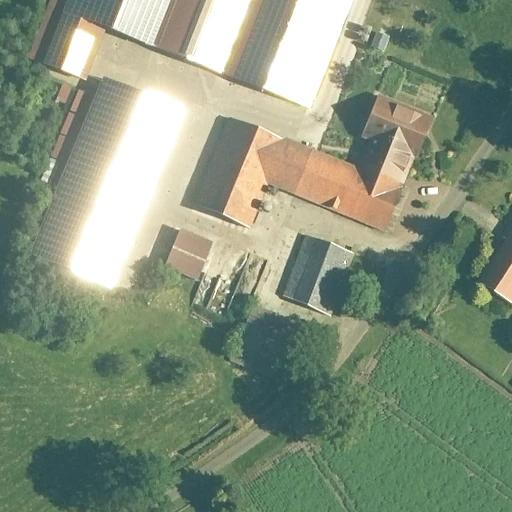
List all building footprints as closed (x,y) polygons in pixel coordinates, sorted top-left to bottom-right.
[(166,0),(150,46),(309,105),(347,0),(166,0)] [(108,35),(98,71),(132,80),(142,44),(108,35)] [(102,80),(34,257),(116,289),(185,112),(102,80)] [(361,140),(369,143),(356,175),(283,145),(229,124),(194,212),(249,234),(266,190),(387,239),(405,193),(399,191),(411,161),(419,164),(438,117),(380,93),(361,140)] [(511,218),(500,237),(510,243),(481,288),(511,308),(511,218)] [(306,240),(281,299),(329,319),(354,260),(306,240)] [(253,315),(229,367),(276,389),(300,336),(253,315)]
